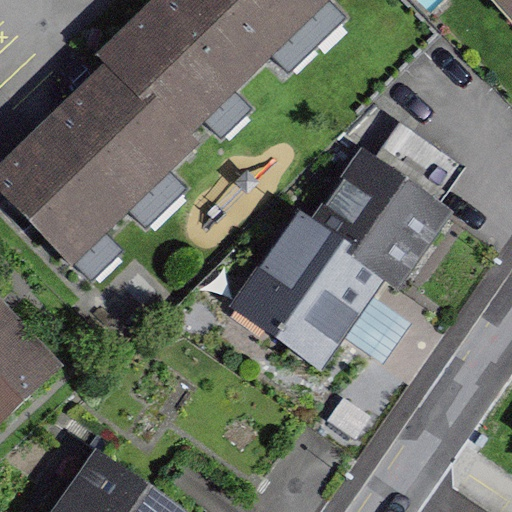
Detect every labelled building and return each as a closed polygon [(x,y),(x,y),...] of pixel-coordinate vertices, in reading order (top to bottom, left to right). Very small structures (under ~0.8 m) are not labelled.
[(185,140),(327,0),(167,0),(106,60),(113,67),(185,140)] [(113,67),(0,178),(0,192),(72,265),(192,148),(185,140),(113,67)] [(437,192),(457,165),(405,127),(385,154),(437,192)] [(395,287),(446,217),(389,176),(384,184),(358,166),(313,228),(383,278),(395,287)] [(301,219),(246,294),(276,316),(266,328),(319,367),(383,278),(313,228),(301,219)] [(0,420),(1,422),(58,369),(0,306),(0,420)] [(175,511),(99,458),(66,504),(77,511),(175,511)]
